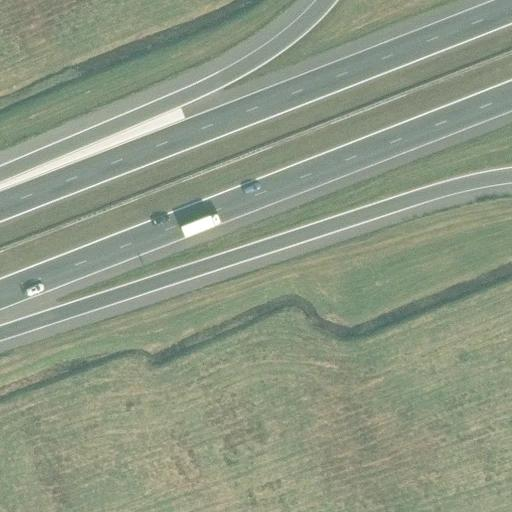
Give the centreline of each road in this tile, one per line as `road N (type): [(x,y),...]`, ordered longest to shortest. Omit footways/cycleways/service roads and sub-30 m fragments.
road 1 (motorway): [(511,5),(0,205)]
road 2 (motorway): [(0,293),(511,93)]
road 3 (motorway): [(0,334),(511,177)]
road 4 (motorway): [(325,0),(257,59),(0,186)]
